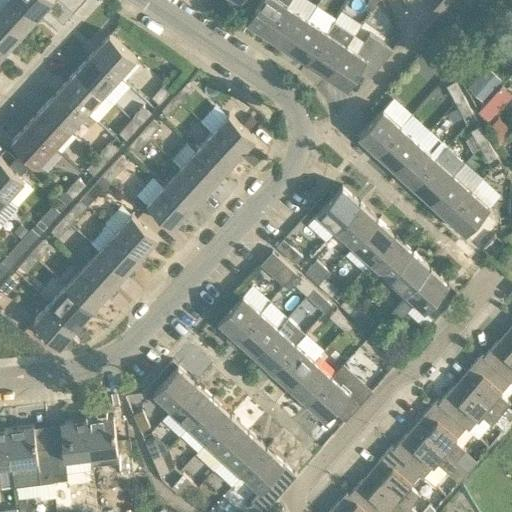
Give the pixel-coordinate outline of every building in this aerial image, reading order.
[(0,14),(22,35),(38,17),(19,0),(3,0),(0,4),(0,14)] [(19,0),(38,17),(53,0),(19,0)] [(267,35),(287,5),(290,0),(260,0),(246,21),(267,35)] [(378,0),(369,0),(367,4),(373,9),(378,0)] [(429,0),(441,10),(449,0),(429,0)] [(287,48),(307,18),(287,5),(267,35),(287,48)] [(0,47),(6,52),(22,35),(0,14),(0,47)] [(307,62),(327,32),(307,18),(287,48),(307,62)] [(326,75),(347,45),(354,35),(334,21),(327,32),(307,62),(326,75)] [(94,52),(120,76),(136,58),(110,34),(94,52)] [(357,52),(347,45),(326,75),(347,89),(359,70),(370,77),(393,50),(369,34),(357,52)] [(94,52),(77,70),(104,94),(120,76),(94,52)] [(448,68),(439,52),(430,57),(439,73),(448,68)] [(484,103),(505,80),(488,65),(467,87),(484,103)] [(104,94),(77,70),(61,88),(87,112),(104,94)] [(447,85),(456,101),(464,97),(456,80),(447,85)] [(160,102),(173,88),(166,82),(153,95),(160,102)] [(174,96),(182,103),(194,90),(186,83),(174,96)] [(509,102),(511,97),(511,90),(504,83),(480,111),(489,119),(506,100),(509,102)] [(87,112),(61,88),(45,105),(71,130),(87,112)] [(182,103),(174,96),(162,109),(170,116),(182,103)] [(464,97),(456,101),(464,117),(472,113),(464,97)] [(28,123),(55,147),(71,130),(45,105),(28,123)] [(144,106),(132,119),(139,126),(152,113),(144,106)] [(358,136),(376,152),(400,126),(382,110),(358,136)] [(229,114),(212,132),(239,156),(255,138),(229,114)] [(500,143),(511,129),(499,117),(491,125),(500,143)] [(155,118),(142,132),(150,139),(162,126),(155,118)] [(139,126),(132,119),(120,133),(127,140),(139,126)] [(38,165),(55,147),(28,123),(12,141),(38,165)] [(400,126),(376,152),(394,169),(418,142),(400,126)] [(471,131),(480,146),(489,141),(480,126),(471,131)] [(150,139),(142,132),(130,145),(138,152),(150,139)] [(239,156),(212,132),(196,149),(223,174),(239,156)] [(489,141),(480,146),(489,162),(498,157),(489,141)] [(112,142),(100,155),(107,162),(119,149),(112,142)] [(418,142),(394,169),(412,185),(436,159),(418,142)] [(223,174),(196,149),(180,167),(207,192),(223,174)] [(122,154),(107,169),(115,176),(129,161),(122,154)] [(107,162),(100,155),(88,169),(95,175),(107,162)] [(0,157),(0,190),(8,198),(25,181),(0,157)] [(436,159),(412,185),(429,201),(453,175),(436,159)] [(164,185),(190,209),(207,192),(180,167),(164,185)] [(103,174),(84,195),(92,201),(111,181),(103,174)] [(447,218),(471,192),(453,175),(429,201),(447,218)] [(73,197),(74,197),(86,185),(78,178),(67,191),(73,197)] [(174,227),(190,209),(164,185),(147,202),(174,227)] [(318,213),(336,229),(360,203),(342,186),(318,213)] [(0,207),(8,198),(0,190),(0,207)] [(73,197),(67,191),(66,190),(59,197),(67,204),(73,197)] [(489,208),(471,192),(447,218),(465,234),(489,208)] [(360,203),(336,229),(353,246),(378,219),(360,203)] [(84,210),(76,204),(64,216),(72,223),(84,210)] [(48,226),(60,213),(53,206),(40,219),(48,226)] [(116,231),(143,256),(159,238),(132,213),(116,231)] [(72,223),(64,216),(52,230),(60,237),(72,223)] [(378,219),(353,246),(371,262),(396,235),(378,219)] [(29,230),(21,223),(14,231),(22,238),(29,230)] [(32,227),(20,241),(28,248),(40,234),(32,227)] [(100,249),(127,273),(143,256),(116,231),(100,249)] [(396,235),(371,262),(389,278),(413,251),(396,235)] [(481,249),(489,256),(501,242),(494,235),(481,249)] [(31,252),(39,259),(51,245),(43,239),(31,252)] [(28,248),(20,241),(8,255),(16,262),(28,248)] [(295,264),(302,257),(288,244),(281,252),(295,264)] [(83,267),(110,291),(127,273),(100,249),(83,267)] [(261,264),(284,285),(296,272),(273,251),(261,264)] [(413,251),(389,278),(406,294),(431,268),(413,251)] [(39,259),(31,252),(19,266),(27,272),(39,259)] [(319,284),(325,277),(330,272),(317,260),(305,272),(319,284)] [(67,284),(94,309),(110,291),(83,267),(67,284)] [(431,268),(406,294),(392,310),(401,318),(415,303),(424,311),(449,284),(431,268)] [(296,272),(284,285),(290,290),(295,284),(307,296),(314,288),(296,272)] [(0,289),(7,295),(18,282),(11,275),(0,287),(0,289)] [(338,289),(325,277),(319,284),(332,296),(338,289)] [(50,302),(77,327),(94,309),(67,284),(50,302)] [(314,288),(307,296),(321,308),(328,301),(314,288)] [(236,338),(261,312),(243,295),(218,322),(236,338)] [(354,316),(361,309),(347,297),(341,304),(354,316)] [(77,327),(50,302),(34,320),(61,345),(77,327)] [(344,328),(350,321),(337,309),(331,315),(344,328)] [(361,309),(354,316),(368,328),(374,321),(361,309)] [(254,355),(278,328),(261,312),(236,338),(254,355)] [(363,333),(350,321),(344,328),(357,340),(363,333)] [(271,371),(296,344),(278,328),(254,355),(271,371)] [(389,348),(396,342),(384,329),(377,336),(389,348)] [(481,354),(511,381),(511,338),(509,336),(502,345),(497,341),(484,355),(481,353),(481,354)] [(289,387),(314,360),(296,344),(271,371),(289,387)] [(464,383),(510,422),(511,419),(511,411),(507,407),(510,403),(500,394),(511,381),(511,382),(511,381),(481,354),(468,369),(473,373),(464,383)] [(307,403),(331,376),(314,360),(289,387),(307,403)] [(344,362),(331,376),(307,403),(325,420),(334,410),(345,419),(371,389),(344,362)] [(153,393),(171,409),(196,383),(178,366),(153,393)] [(196,383),(171,409),(189,426),(213,399),(196,383)] [(436,400),(469,429),(481,416),(491,425),(495,421),(504,429),(510,422),(464,383),(457,391),(452,387),(439,402),(436,399),(436,400)] [(213,399),(189,426),(207,442),(231,415),(213,399)] [(419,429),(456,460),(465,449),(455,440),(466,427),(469,430),(469,429),(436,400),(423,415),(428,419),(419,429)] [(143,410),(134,415),(141,430),(150,426),(143,410)] [(231,415),(207,442),(224,458),(249,431),(231,415)] [(88,420),(93,455),(118,452),(121,473),(135,471),(131,441),(117,443),(114,417),(88,420)] [(51,450),(55,480),(68,479),(66,458),(93,455),(88,420),(61,423),(64,449),(51,450)] [(9,429),(13,464),(16,485),(55,480),(51,450),(37,452),(34,426),(9,429)] [(0,465),(13,464),(9,429),(0,430),(0,465)] [(391,446),(424,475),(436,462),(459,481),(468,471),(462,465),(456,460),(419,429),(412,438),(407,433),(394,448),(391,445),(391,446)] [(249,431),(224,458),(242,474),(266,447),(249,431)] [(146,442),(154,458),(163,454),(155,438),(146,442)] [(375,475),(411,506),(420,495),(409,486),(421,473),(423,476),(424,475),(391,446),(377,461),(383,466),(375,475)] [(266,447),(242,474),(260,491),(252,499),(264,510),(284,487),(296,474),(289,468),(285,464),(266,447)] [(163,454),(154,458),(161,475),(170,471),(163,454)] [(171,487),(179,493),(191,480),(183,473),(171,487)] [(346,492),(368,511),(382,511),(388,506),(395,511),(417,511),(411,506),(375,475),(367,484),(361,479),(349,494),(346,492)] [(191,480),(179,493),(186,500),(198,487),(191,480)] [(368,511),(346,492),(345,493),(351,498),(343,506),(338,501),(328,511),(368,511)] [(38,511),(39,510),(29,502),(22,511),(38,511)] [(431,511),(435,509),(429,503),(421,511),(431,511)]
